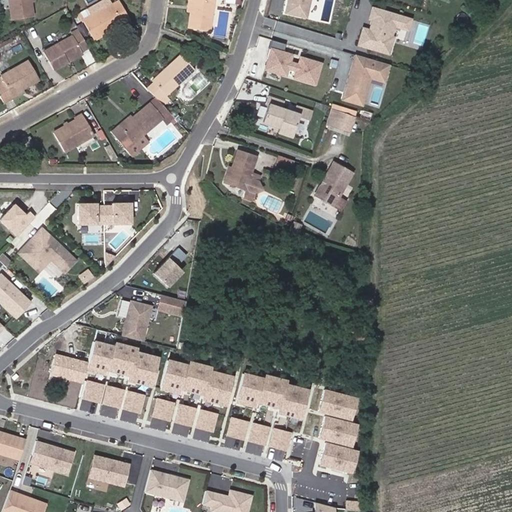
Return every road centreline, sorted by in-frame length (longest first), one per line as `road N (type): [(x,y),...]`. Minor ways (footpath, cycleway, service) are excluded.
road 1 (residential): [(174,169),(180,208),(115,274),(0,362)]
road 2 (residential): [(0,136),(136,56),(158,0)]
road 3 (residential): [(174,169),(195,149),(263,0)]
road 4 (residential): [(0,182),(145,179),(174,169)]
road 5 (residential): [(151,441),(279,475),(279,511)]
road 6 (residential): [(0,401),(151,441)]
road 7 (unknown): [(208,123),(268,144),(330,150)]
